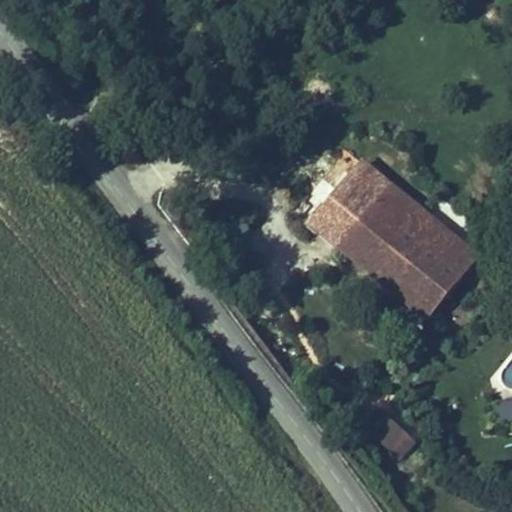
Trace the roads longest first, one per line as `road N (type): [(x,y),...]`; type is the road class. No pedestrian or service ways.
road 1 (tertiary): [(360,511),(0,32)]
road 2 (track): [(59,106),(225,0)]
